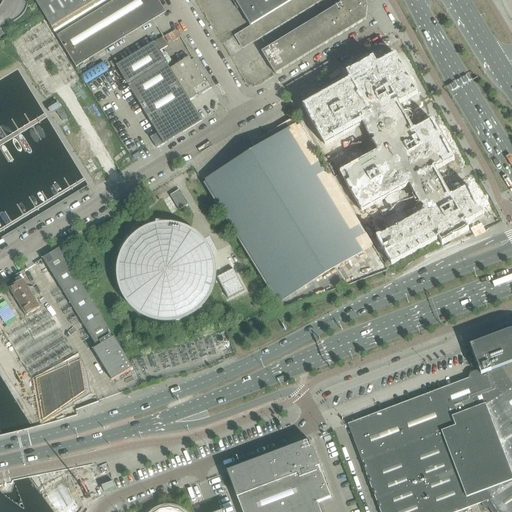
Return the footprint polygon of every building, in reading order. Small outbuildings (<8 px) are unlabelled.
[(34,0),(45,17),(52,29),(58,25),(98,0),(34,0)] [(117,0),(57,37),(76,68),(166,14),(157,0),(117,0)] [(353,0),(222,0),(208,9),(250,78),(360,11),(353,0)] [(128,86),(166,63),(159,52),(167,47),(162,39),(154,44),(116,67),(128,86)] [(304,109),(389,262),(482,217),(394,58),(304,109)] [(193,66),(191,62),(189,59),(179,65),(183,72),(193,66)] [(198,97),(212,88),(208,83),(194,60),(191,62),(193,66),(183,72),(179,65),(175,67),(170,70),(166,63),(128,86),(157,134),(150,138),(153,143),(157,149),(164,145),(202,121),(190,102),(198,97)] [(86,85),(108,72),(103,62),(80,76),(86,85)] [(53,107),(48,110),(51,115),(56,112),(60,117),(65,114),(62,109),(58,104),(53,107)] [(256,152),(204,184),(277,304),(372,245),(299,126),(295,118),(252,145),(256,152)] [(179,210),(188,205),(179,191),(170,196),(179,210)] [(172,321),(182,319),(191,315),(199,309),(205,302),(210,293),(213,284),(214,274),(213,264),(210,255),(205,247),(198,239),(190,234),(181,230),(171,228),(161,228),(152,230),(143,234),(135,240),(128,247),(123,256),(120,265),(119,275),(121,285),(124,294),(129,302),(135,310),(143,315),(152,319),(162,321),(172,321)] [(114,338),(60,249),(43,259),(97,349),(114,338)] [(233,270),(218,278),(229,298),(244,291),(233,270)] [(32,295),(23,281),(9,289),(18,303),(32,295)] [(40,308),(32,295),(18,303),(26,317),(40,308)] [(511,331),(508,332),(470,347),(478,368),(481,375),(511,363),(511,367),(511,368),(511,371),(511,373),(511,331)] [(114,338),(97,349),(93,351),(112,382),(133,369),(128,362),(114,338)] [(511,511),(511,373),(511,371),(511,368),(511,367),(511,363),(481,375),(437,391),(378,414),(348,425),(380,511),(459,511),(489,501),(495,511),(511,511)] [(320,511),(318,504),(331,499),(320,470),(310,442),(307,443),(283,452),(282,450),(240,465),(241,468),(230,472),(227,473),(238,501),(242,511),(320,511)] [(10,478),(0,480),(0,487),(2,487),(3,489),(5,488),(5,486),(12,485),(13,482),(10,478)]
